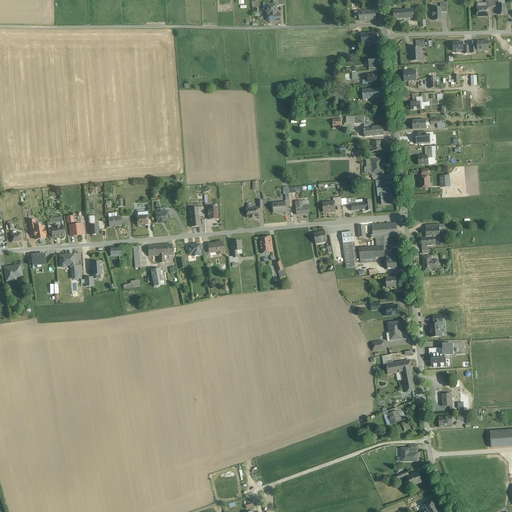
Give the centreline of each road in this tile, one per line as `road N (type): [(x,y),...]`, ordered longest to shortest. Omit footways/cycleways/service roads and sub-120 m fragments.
road 1 (residential): [(405,216),(0,251)]
road 2 (track): [(383,25),(0,25)]
road 3 (residential): [(405,216),(427,441),(454,511)]
road 4 (residential): [(385,35),(405,216)]
road 5 (residential): [(511,32),(385,35)]
